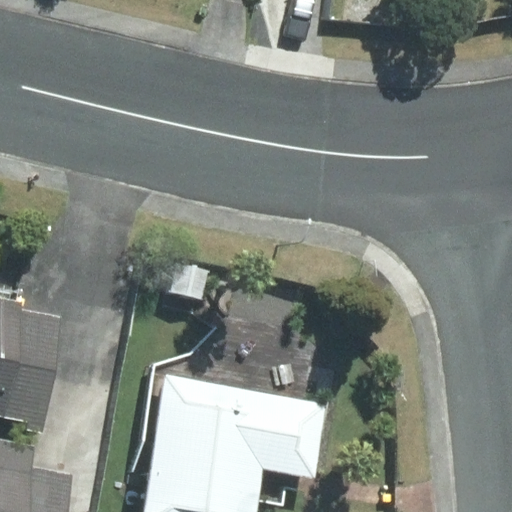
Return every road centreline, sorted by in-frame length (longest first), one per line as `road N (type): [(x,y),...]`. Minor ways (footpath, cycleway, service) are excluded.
road 1 (residential): [(0,81),(342,155),(477,155)]
road 2 (residential): [(505,511),(477,155)]
